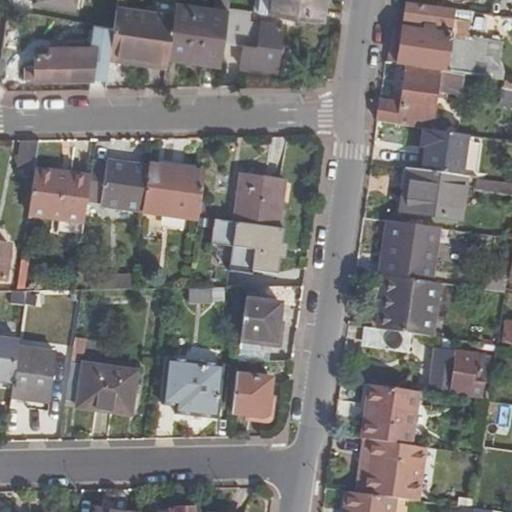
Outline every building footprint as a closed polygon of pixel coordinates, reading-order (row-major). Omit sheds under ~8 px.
[(323,0),(261,0),(259,14),(320,23),(323,0)] [(397,57),(478,69),(479,61),(482,42),(467,41),(469,25),(451,22),(453,10),(405,4),(397,57)] [(172,18),(166,57),(219,64),(222,43),(227,12),(174,5),(172,18)] [(248,22),(249,13),(228,9),(227,12),(222,43),(242,46),(239,67),(274,72),(281,27),(248,22)] [(113,25),(108,61),(165,68),(166,57),(172,18),(116,10),(113,25)] [(89,79),(88,90),(104,90),(108,61),(113,25),(99,22),(97,38),(94,38),(93,48),(37,49),(38,54),(33,54),(33,67),(26,67),(26,79),(89,79)] [(404,67),(459,75),(477,78),(478,69),(397,57),(396,66),(404,67)] [(499,64),(479,61),(478,69),(498,72),(499,64)] [(399,103),(379,100),(375,123),(421,129),(430,130),(432,110),(454,113),(459,75),(404,67),(399,103)] [(477,78),(497,81),(498,72),(478,69),(477,78)] [(511,93),(511,82),(503,82),(501,92),(511,93)] [(511,93),(501,92),(499,107),(511,109),(511,93)] [(424,149),(420,172),(461,178),(466,143),(457,142),(458,134),(430,130),(421,129),(419,148),(424,149)] [(32,171),(36,143),(19,143),(15,169),(32,171)] [(424,149),(419,148),(415,172),(420,172),(424,149)] [(141,213),(147,167),(106,161),(106,163),(101,202),(100,207),(141,213)] [(89,178),(86,200),(101,202),(106,163),(91,162),(89,178)] [(147,166),(147,167),(141,213),(141,214),(196,221),(203,174),(147,166)] [(458,220),(464,179),(461,178),(420,172),(415,172),(406,170),(400,212),(458,220)] [(26,216),(83,224),(86,200),(89,178),(32,171),(26,216)] [(283,181),(240,175),(233,222),(276,228),(283,181)] [(474,190),(511,195),(511,185),(475,180),(474,190)] [(438,230),(386,223),(379,276),(384,277),(431,283),(438,230)] [(215,244),(199,242),(194,275),(211,277),(211,273),(234,276),(237,255),(214,252),(215,244)] [(9,246),(0,244),(0,280),(4,281),(9,246)] [(253,264),(250,287),(294,287),(296,267),(253,264)] [(477,273),(475,290),(504,293),(506,276),(477,273)] [(111,290),(131,289),(131,276),(111,277),(111,290)] [(90,290),(111,290),(111,277),(89,277),(90,290)] [(431,283),(384,277),(377,330),(410,335),(431,338),(439,284),(431,283)] [(186,287),(187,304),(204,303),(204,287),(186,287)] [(37,306),(39,291),(25,291),(23,307),(37,306)] [(280,304),(245,299),(239,338),(276,342),(280,304)] [(511,323),(505,322),(502,342),(511,344),(511,323)] [(410,335),(377,330),(368,329),(366,347),(407,354),(410,335)] [(75,339),(66,401),(77,403),(76,407),(131,414),(137,373),(79,365),(80,355),(83,355),(85,340),(75,339)] [(0,382),(13,384),(18,349),(19,343),(0,340),(0,382)] [(189,348),(187,360),(215,363),(217,351),(189,348)] [(55,354),(18,349),(13,384),(11,398),(47,403),(55,354)] [(452,367),(448,396),(480,401),(482,385),(473,383),(476,357),(434,350),(432,364),(452,367)] [(174,413),(216,418),(222,366),(166,360),(161,404),(175,406),(174,413)] [(271,379),(238,375),(233,414),(262,418),(267,414),(271,379)] [(368,384),(361,439),(364,439),(408,446),(417,391),(368,384)] [(416,502),(424,448),(408,446),(364,439),(362,457),(368,457),(363,494),(416,502)] [(349,500),(347,511),(378,511),(380,505),(349,500)] [(473,510),(474,502),(463,501),(462,508),(473,510)]
